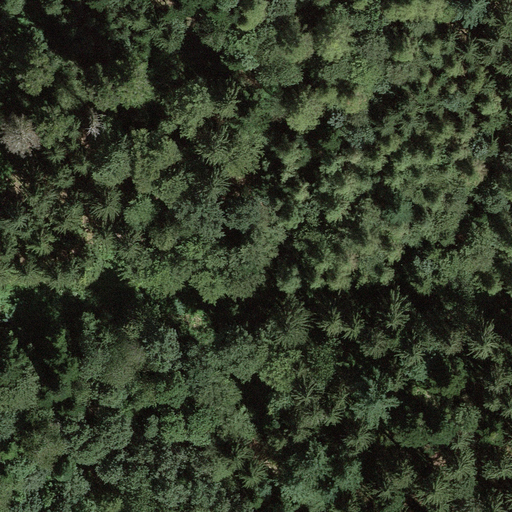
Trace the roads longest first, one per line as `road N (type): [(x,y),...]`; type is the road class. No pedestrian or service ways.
road 1 (track): [(0,282),(424,283),(511,296)]
road 2 (track): [(0,383),(55,416),(88,449),(116,511)]
